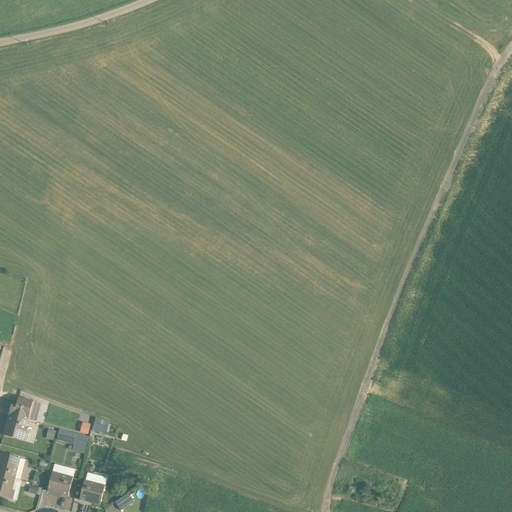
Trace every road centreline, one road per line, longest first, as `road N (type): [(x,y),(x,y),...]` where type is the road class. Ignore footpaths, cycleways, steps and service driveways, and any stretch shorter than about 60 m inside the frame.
road 1 (track): [(511,44),(401,284),(325,511)]
road 2 (unclassified): [(0,42),(150,0)]
